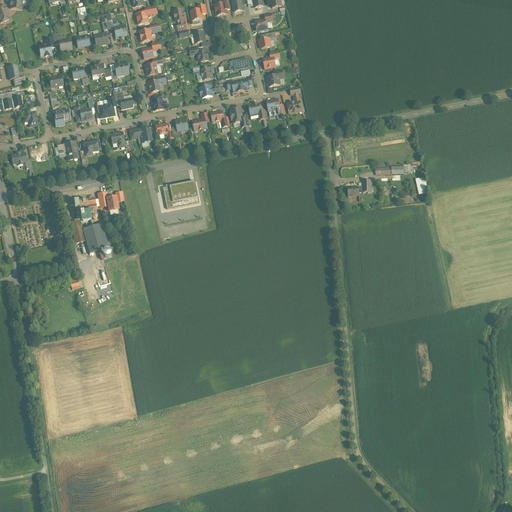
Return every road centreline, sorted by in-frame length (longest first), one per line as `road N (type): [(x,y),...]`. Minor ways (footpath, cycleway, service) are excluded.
road 1 (unclassified): [(324,132),(355,443),(409,511)]
road 2 (tertiary): [(1,200),(324,132)]
road 3 (unclassified): [(17,279),(52,511)]
road 4 (tertiary): [(324,132),(511,94)]
road 5 (residential): [(135,55),(41,69),(50,139)]
road 6 (residential): [(253,52),(263,95),(147,117)]
